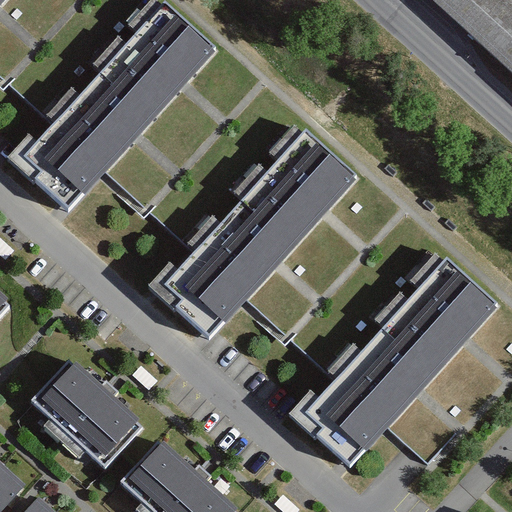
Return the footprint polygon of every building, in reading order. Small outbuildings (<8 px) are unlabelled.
[(0,0),(0,13),(12,0),(0,0)] [(428,0),(511,75),(511,10),(501,0),(428,0)] [(218,58),(165,9),(24,162),(42,179),(36,186),(64,212),(70,217),(104,181),(139,143),(187,91),(218,58)] [(358,187),(304,139),(164,293),(183,309),(177,315),(206,341),(213,347),(220,339),(245,311),(280,273),(327,221),(358,187)] [(497,311),(445,265),(306,422),(323,437),(317,444),(344,469),(351,475),(419,399),(466,346),(497,311)] [(0,300),(0,321),(11,310),(0,300)] [(106,399),(70,365),(31,407),(104,476),(144,434),(106,399)] [(230,511),(200,484),(159,446),(120,489),(144,511),(230,511)] [(0,511),(3,511),(24,491),(0,469),(0,511)]
